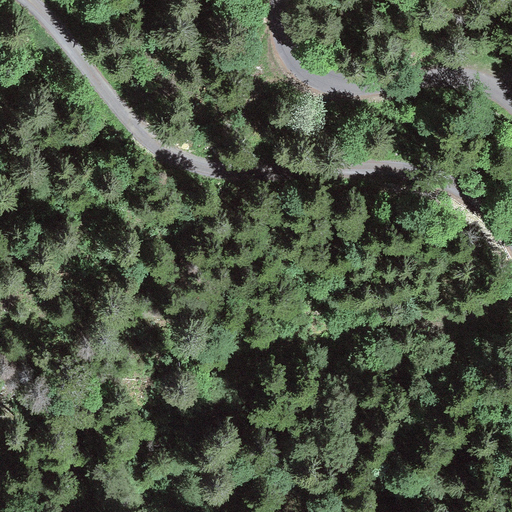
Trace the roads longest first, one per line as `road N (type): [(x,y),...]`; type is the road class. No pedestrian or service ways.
road 1 (track): [(511,236),(467,191),(406,171),(246,171),(177,157),(121,111),(28,0)]
road 2 (unclassified): [(280,0),(285,44),(319,77),(377,85),(461,75),(511,98)]
